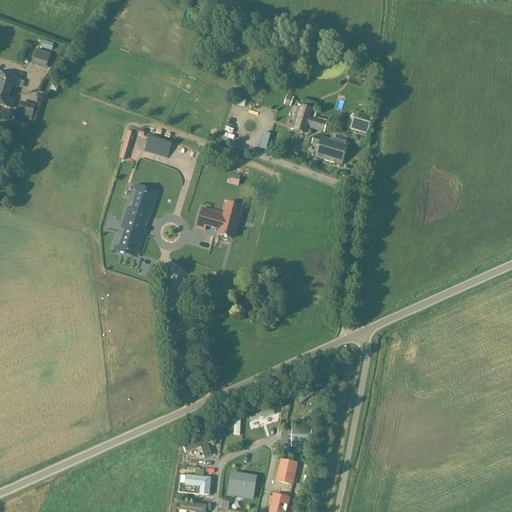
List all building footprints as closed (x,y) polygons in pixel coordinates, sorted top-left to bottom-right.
[(52,50),(54,43),(43,41),(41,48),(52,50)] [(51,54),(36,50),(32,66),(46,70),(51,54)] [(20,80),(0,73),(0,105),(11,109),(13,101),(8,99),(12,86),(17,88),(20,80)] [(291,106),(293,97),(286,95),(285,105),(291,106)] [(298,106),(291,130),(309,135),(310,129),(324,133),(327,122),(314,118),(316,112),(314,111),(316,106),(301,101),(299,107),(298,106)] [(21,102),(16,118),(31,122),(35,106),(21,102)] [(371,123),(353,117),(350,129),(367,135),(371,123)] [(125,132),(119,158),(127,160),(133,134),(125,132)] [(151,138),(148,147),(168,153),(171,145),(151,138)] [(341,165),(347,146),(322,138),(316,158),(341,165)] [(8,160),(18,163),(22,151),(12,148),(8,160)] [(231,174),(229,185),(238,187),(241,176),(231,174)] [(187,200),(192,180),(179,176),(174,196),(187,200)] [(128,208),(125,219),(144,225),(147,216),(149,217),(156,198),(138,192),(134,202),(131,201),(129,208),(128,208)] [(203,209),(197,229),(205,231),(206,227),(220,230),(218,235),(233,239),(242,208),(227,204),(224,215),(203,209)] [(123,238),(119,249),(137,254),(144,235),(141,234),(144,225),(125,219),(121,230),(122,230),(120,237),(123,238)] [(223,452),(219,440),(199,446),(203,458),(223,452)] [(278,460),(275,483),(294,485),(297,462),(278,460)] [(225,496),(252,500),(256,476),(229,472),(225,496)] [(184,476),(183,486),(199,486),(198,495),(211,495),(211,476),(184,476)] [(277,511),(280,498),(272,497),(269,511),(277,511)] [(204,511),(205,504),(179,503),(179,511),(193,511),(204,511)]
